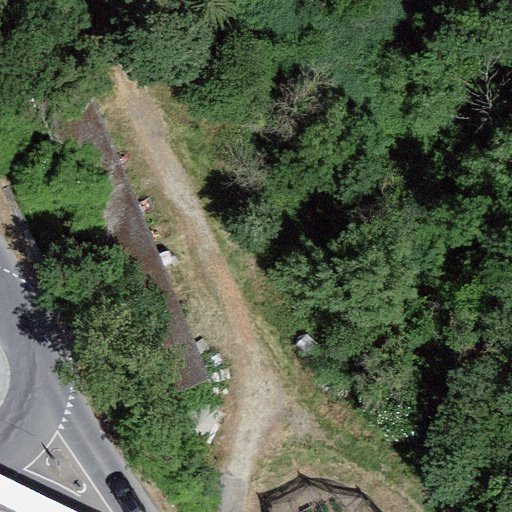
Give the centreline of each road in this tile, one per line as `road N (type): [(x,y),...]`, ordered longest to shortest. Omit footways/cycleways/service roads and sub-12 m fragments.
road 1 (unknown): [(155,133),(235,312),(264,399),(252,511)]
road 2 (secondary): [(122,511),(33,343)]
